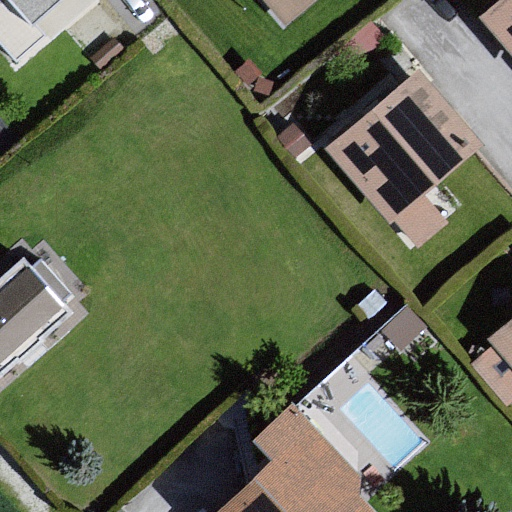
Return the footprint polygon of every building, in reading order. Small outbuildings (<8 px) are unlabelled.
[(92,0),(13,0),(45,39),(92,0)] [(258,0),(280,24),(308,0),(258,0)] [(511,6),(494,25),(511,46),(511,6)] [(424,81),(335,151),(416,257),(462,228),(446,195),(490,154),(424,81)] [(30,260),(0,285),(0,374),(74,311),(30,260)] [(511,329),(488,350),(511,372),(511,329)] [(276,465),(227,511),(378,511),(295,424),(265,452),(276,465)]
